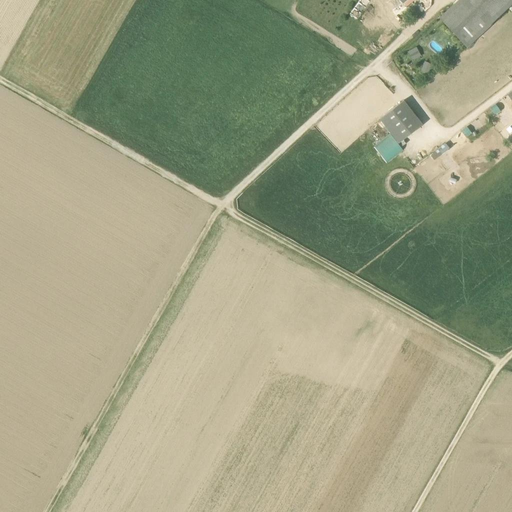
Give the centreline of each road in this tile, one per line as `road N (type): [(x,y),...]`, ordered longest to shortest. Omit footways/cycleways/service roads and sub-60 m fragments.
road 1 (track): [(0,80),(511,367)]
road 2 (track): [(416,511),(511,355)]
